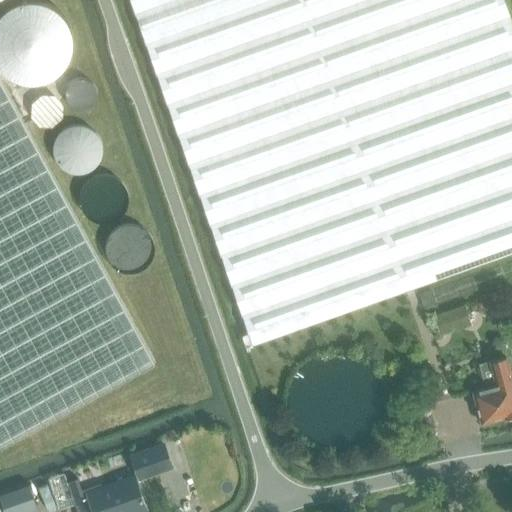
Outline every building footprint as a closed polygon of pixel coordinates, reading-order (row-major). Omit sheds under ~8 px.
[(130,0),(252,344),(511,252),(511,17),(506,0),(130,0)] [(0,446),(154,362),(0,79),(0,446)] [(432,289),(419,294),(425,311),(438,307),(432,289)] [(433,315),(440,336),(471,325),(464,304),(433,315)] [(484,386),(472,389),(481,423),(504,416),(508,421),(511,419),(511,384),(504,358),(478,365),(484,386)] [(172,469),(163,442),(130,453),(139,480),(172,469)] [(64,474),(47,480),(58,510),(66,507),(75,504),(67,482),(64,474)] [(77,478),(67,482),(75,504),(77,511),(141,511),(147,510),(134,474),(86,491),(86,492),(83,493),(77,478)] [(28,485),(0,495),(0,497),(5,511),(22,511),(36,507),(28,485)]
